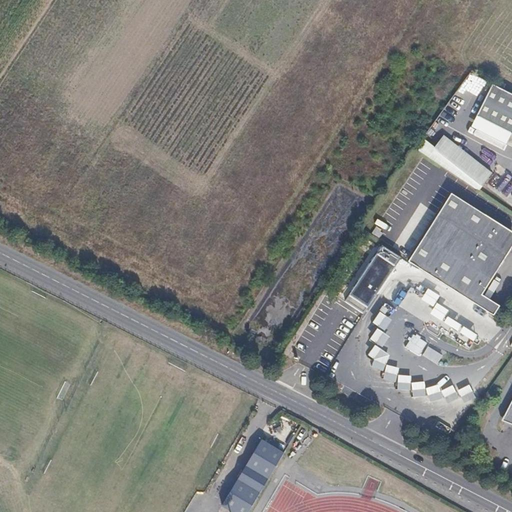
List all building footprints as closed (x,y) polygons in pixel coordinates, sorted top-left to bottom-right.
[(511,131),(511,95),(492,85),(477,116),(511,133),(511,131)] [(455,146),(444,137),(434,150),(445,159),(455,146)] [(455,146),(445,159),(481,186),(491,173),(473,160),(455,146)] [(511,231),(450,193),(408,261),(493,316),(499,306),(481,295),(510,249),(507,247),(511,240),(511,238),(511,236),(509,234),(511,231)] [(395,266),(376,254),(344,301),(363,314),(395,266)] [(387,299),(402,307),(408,296),(393,288),(387,299)] [(445,401),(455,401),(455,387),(439,387),(438,386),(424,386),(424,382),(411,382),(411,375),(398,375),(398,368),(392,365),(387,365),(387,352),(373,346),(370,352),(370,367),(371,366),(383,371),(383,380),(391,380),(397,382),(397,389),(413,390),(413,396),(429,396),(429,400),(443,400),(445,401)] [(437,364),(443,354),(427,346),(422,356),(437,364)] [(456,390),(462,403),(475,397),(469,384),(456,390)] [(511,400),(502,419),(511,424),(511,400)] [(248,511),(284,454),(263,440),(222,506),(232,511),(248,511)]
